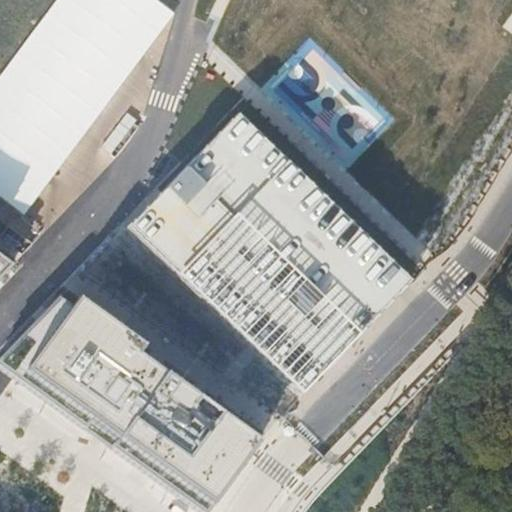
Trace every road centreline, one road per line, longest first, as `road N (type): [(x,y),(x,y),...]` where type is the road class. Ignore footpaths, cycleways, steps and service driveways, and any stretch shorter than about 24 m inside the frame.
road 1 (tertiary): [(511,201),(458,275),(288,439),(244,511)]
road 2 (residential): [(107,199),(151,127),(192,0)]
